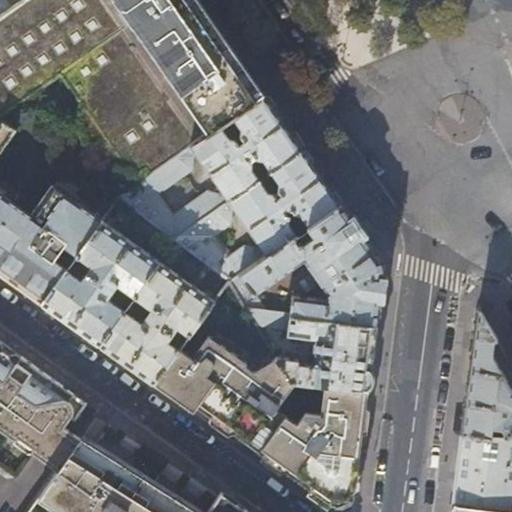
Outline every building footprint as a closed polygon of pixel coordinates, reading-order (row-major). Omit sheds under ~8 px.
[(199,0),(23,0),(14,7),(0,16),(0,114),(58,74),(79,101),(75,122),(79,136),(96,158),(118,171),(133,174),(138,182),(191,144),(265,94),(264,93),(240,59),(208,12),(199,0)] [(1,0),(0,1),(0,16),(14,7),(8,0),(1,0)] [(286,124),(265,94),(191,144),(197,153),(223,191),(229,200),(259,179),(251,168),(251,161),(249,157),(254,154),(256,157),(262,159),(270,171),(303,148),(286,124)] [(0,147),(13,129),(0,121),(0,147)] [(194,155),(197,153),(191,144),(138,182),(120,195),(175,238),(229,200),(223,191),(220,192),(207,189),(173,213),(159,193),(192,169),(194,155)] [(317,168),(303,148),(270,171),(277,180),(277,187),(272,191),(266,190),(259,179),(229,200),(235,209),(259,244),(266,254),(341,203),(317,168)] [(78,196),(56,181),(53,186),(75,201),(78,196)] [(78,253),(102,220),(75,201),(53,186),(51,184),(29,215),(0,195),(0,273),(42,303),(67,268),(78,253)] [(232,211),(235,209),(229,200),(175,238),(228,280),(266,254),(259,244),(257,246),(245,244),(226,258),(212,237),(231,223),(232,211)] [(361,231),(341,203),(266,254),(228,280),(245,307),(264,309),(253,291),(302,256),(325,290),(324,296),(289,292),(287,312),(376,324),(379,298),(382,270),(382,269),(382,266),(381,263),(380,261),(380,259),(361,231)] [(159,261),(102,220),(78,253),(93,265),(83,279),(67,268),(42,303),(71,324),(100,345),(125,309),(107,297),(118,282),(135,295),(159,261)] [(159,261),(135,295),(153,307),(142,322),(125,309),(100,345),(135,370),(154,383),(178,349),(179,348),(167,340),(177,325),(189,334),(214,300),(159,261)] [(479,305),(466,406),(463,431),(503,436),(511,429),(511,385),(493,353),(503,347),(479,305)] [(287,312),(264,309),(245,307),(254,322),(256,324),(286,327),(285,331),(314,335),(314,336),(313,338),(312,340),(312,343),(312,346),(313,349),(313,350),(314,352),(314,358),(309,362),(296,360),(297,357),(274,355),(287,378),(294,378),(323,382),(367,388),(372,356),(376,324),(287,312)] [(260,332),(256,324),(254,322),(249,324),(255,334),(260,332)] [(364,415),(367,388),(323,382),(321,401),(319,401),(318,411),(304,410),(296,420),(275,406),(294,378),(287,378),(274,355),(254,368),(253,367),(250,369),(243,364),(243,360),(207,335),(191,357),(179,348),(178,349),(154,383),(194,411),(197,408),(290,474),(336,507),(354,498),(356,477),(359,453),(364,415)] [(0,463),(17,475),(33,452),(59,471),(82,438),(64,426),(71,416),(75,418),(86,402),(0,340),(0,463)] [(510,510),(511,493),(511,429),(503,436),(463,431),(458,467),(454,504),(510,510)] [(82,438),(59,471),(30,511),(198,511),(181,501),(82,438)] [(251,511),(223,491),(209,511),(251,511)]
